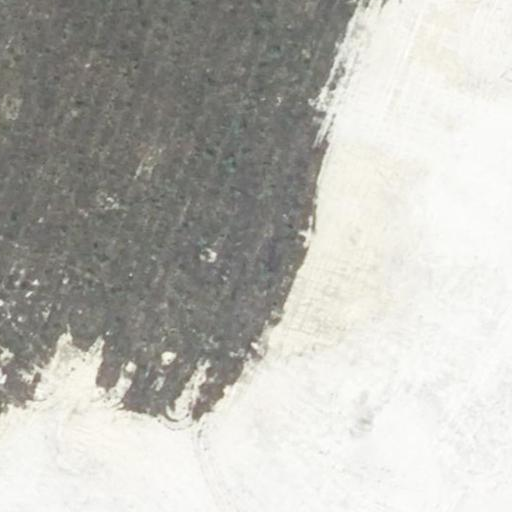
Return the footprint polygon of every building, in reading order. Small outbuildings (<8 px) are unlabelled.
[(342,0),(336,26),(357,32),(355,39),(377,44),(387,0),(342,0)] [(215,180),(233,227),(278,210),(260,164),(215,180)] [(0,171),(0,243),(20,178),(0,171)] [(143,224),(68,189),(31,268),(106,303),(143,224)] [(201,243),(195,332),(281,338),(287,249),(201,243)] [(100,309),(14,309),(14,396),(100,396),(100,309)] [(305,365),(355,373),(364,318),(314,310),(305,365)] [(222,341),(153,377),(195,457),(264,421),(222,341)] [(323,468),(336,416),(286,404),(273,456),(323,468)] [(6,412),(0,420),(0,511),(1,511),(42,511),(77,460),(6,412)] [(204,511),(183,477),(163,481),(119,507),(120,511),(288,511),(285,506),(254,511),(204,511)]
